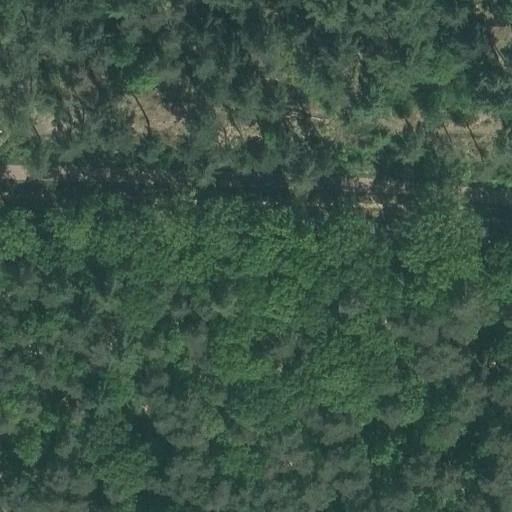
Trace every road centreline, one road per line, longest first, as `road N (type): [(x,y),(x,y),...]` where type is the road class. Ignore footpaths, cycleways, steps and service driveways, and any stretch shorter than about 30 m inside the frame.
road 1 (unknown): [(511,287),(143,277),(126,284),(117,324),(128,409),(182,511)]
road 2 (secondary): [(511,229),(0,215)]
